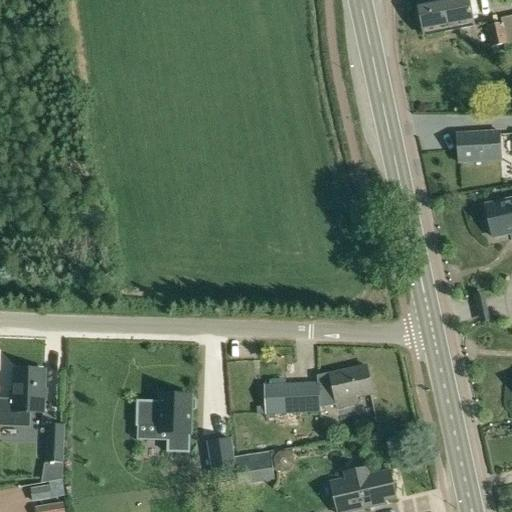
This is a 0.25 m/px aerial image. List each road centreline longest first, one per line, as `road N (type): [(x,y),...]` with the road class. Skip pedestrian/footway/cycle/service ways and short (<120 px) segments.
road 1 (unclassified): [(0,319),(435,333)]
road 2 (secondary): [(435,333),(358,0)]
road 3 (secondary): [(473,511),(435,333)]
